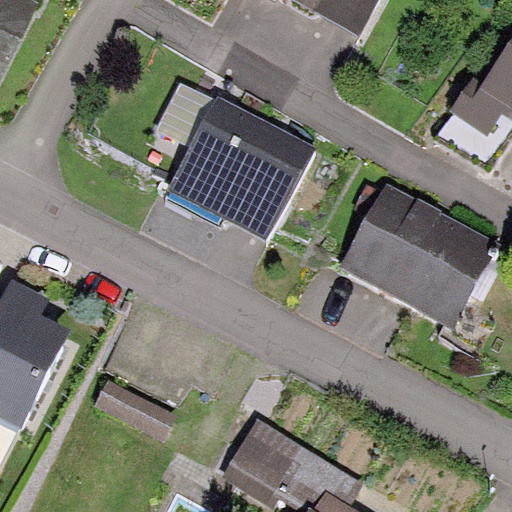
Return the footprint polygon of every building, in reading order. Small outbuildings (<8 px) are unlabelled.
[(0,0),(0,69),(34,0),(0,0)] [(262,0),(352,50),(380,0),(262,0)] [(496,128),(511,139),(511,34),(445,127),(479,152),(496,128)] [(162,203),(264,254),(313,159),(211,107),(162,203)] [(379,196),(335,281),(444,338),(489,253),(379,196)] [(0,437),(12,444),(61,348),(34,334),(43,316),(2,295),(0,299),(0,437)] [(114,391),(92,434),(167,472),(188,429),(114,391)] [(219,483),(270,511),(311,511),(316,505),(328,511),(345,511),(358,490),(250,429),(219,483)]
